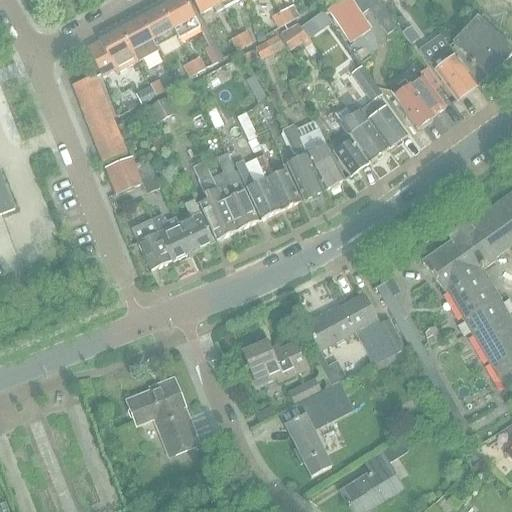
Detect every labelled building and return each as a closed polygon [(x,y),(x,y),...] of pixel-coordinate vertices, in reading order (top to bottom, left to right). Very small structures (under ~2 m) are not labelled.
[(184,0),(175,0),(162,8),(177,36),(179,39),(200,28),(184,0)] [(223,10),(218,0),(191,0),(200,15),(213,8),(216,14),(223,10)] [(218,0),(223,10),(241,0),(218,0)] [(342,0),(327,10),(350,43),(370,30),(360,15),(379,2),(377,0),(342,0)] [(293,6),(279,13),(285,24),(299,17),(293,6)] [(162,8),(141,19),(153,41),(156,47),(177,36),(162,8)] [(285,24),(279,13),(271,18),(277,29),(285,24)] [(455,47),(451,50),(477,86),(477,85),(485,77),(486,76),(489,78),(502,64),(499,60),(501,58),(505,60),(511,53),(511,50),(477,17),(452,44),(455,47)] [(141,19),(120,30),(137,62),(158,51),(156,47),(153,41),(141,19)] [(311,44),(298,25),(280,37),(290,51),(302,43),(305,48),(311,44)] [(120,30),(99,41),(101,46),(89,53),(103,77),(115,70),(116,73),(137,62),(120,30)] [(246,31),(238,36),(244,47),(252,42),(246,31)] [(244,47),(238,36),(230,40),(236,51),(244,47)] [(277,36),(260,45),(266,57),(283,48),(277,36)] [(477,86),(451,50),(430,65),(456,102),(477,87),(477,86)] [(200,58),(191,62),(197,73),(206,69),(200,58)] [(197,73),(191,62),(183,67),(189,78),(197,73)] [(351,75),(354,79),(371,103),(359,111),(388,151),(407,137),(372,88),(375,86),(362,67),(351,75)] [(440,87),(439,85),(427,69),(420,74),(422,78),(410,87),(405,80),(390,90),(395,98),(394,98),(417,130),(432,119),(432,118),(445,108),(433,92),(440,87)] [(71,85),(76,97),(99,88),(95,76),(71,85)] [(158,81),(150,85),(152,89),(151,89),(156,97),(164,92),(158,81)] [(99,88),(76,97),(81,109),(104,99),(99,88)] [(346,133),(329,145),(332,152),(350,177),(388,151),(359,111),(347,94),(340,99),(352,116),(340,124),(346,133)] [(104,99),(81,109),(85,120),(108,110),(104,99)] [(150,107),(159,123),(173,115),(164,99),(150,107)] [(108,110),(85,120),(89,130),(113,121),(108,110)] [(113,121),(89,130),(94,141),(117,132),(113,121)] [(314,121),(295,130),(302,145),(323,192),(330,188),(332,191),(340,187),(338,184),(345,180),(325,147),(318,130),(314,121)] [(302,145),(295,130),(293,126),(282,131),(282,132),(280,136),(285,146),(289,147),(292,153),(296,154),(298,158),(286,164),(304,201),(323,192),(302,145)] [(117,132),(94,141),(98,152),(121,143),(117,132)] [(121,143),(98,152),(102,163),(125,153),(121,143)] [(225,173),(211,179),(217,190),(237,233),(258,223),(238,180),(226,155),(218,159),(225,173)] [(265,155),(256,159),(266,179),(281,212),(301,203),(285,170),(274,176),(265,155)] [(104,169),(111,186),(115,184),(136,172),(136,171),(131,159),(104,169)] [(256,159),(245,164),(244,161),(235,165),(262,221),(281,212),(266,179),(256,159)] [(199,204),(202,211),(217,242),(237,233),(217,190),(211,179),(204,163),(193,168),(199,181),(198,181),(207,200),(199,204)] [(115,184),(111,186),(115,196),(141,185),(140,181),(154,176),(150,166),(136,171),(136,172),(115,184)] [(0,215),(3,215),(15,210),(0,171),(0,215)] [(450,241),(422,262),(423,263),(445,293),(446,291),(505,393),(511,389),(511,322),(481,269),(494,260),(493,258),(511,244),(511,193),(468,225),(466,222),(447,237),(450,241)] [(189,218),(177,224),(191,254),(213,244),(193,201),(184,206),(189,218)] [(150,221),(153,227),(170,264),(191,254),(177,224),(167,228),(162,216),(150,222),(150,221)] [(131,230),(137,242),(151,273),(170,264),(153,227),(150,221),(131,230)] [(329,313),(306,325),(320,352),(355,334),(373,366),(395,355),(379,325),(363,295),(329,314),(329,313)] [(389,320),(379,325),(395,355),(405,350),(389,320)] [(261,383),(306,364),(297,344),(272,355),(267,343),(257,348),(257,346),(245,351),(245,353),(242,354),(251,374),(256,371),(261,383)] [(160,418),(168,438),(176,457),(200,447),(184,409),(185,409),(173,379),(159,385),(160,388),(126,402),(136,427),(160,418)] [(294,405),(320,392),(314,380),(288,394),(294,405)] [(304,417),(284,427),(284,428),(285,427),(297,450),(294,452),(301,465),(303,464),(311,479),(331,469),(324,455),(309,426),(332,414),(321,393),(297,406),(298,407),(298,406),(304,417)] [(388,466),(408,454),(401,442),(364,465),(370,475),(339,495),(349,511),(368,511),(404,490),(388,466)] [(441,511),(434,503),(424,511),(441,511)]
